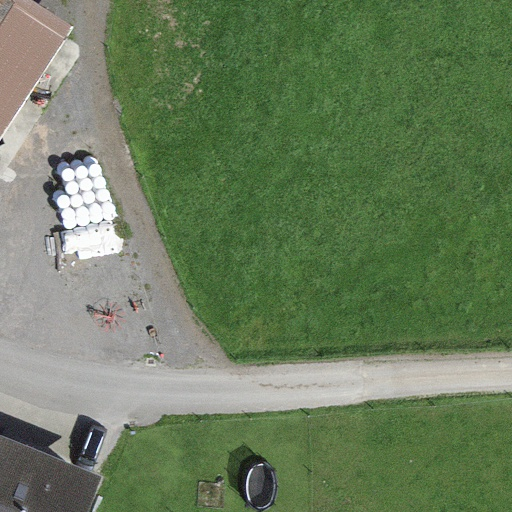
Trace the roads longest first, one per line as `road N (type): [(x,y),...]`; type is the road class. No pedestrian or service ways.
road 1 (residential): [(0,363),(115,400),(370,386)]
road 2 (track): [(370,386),(511,374)]
